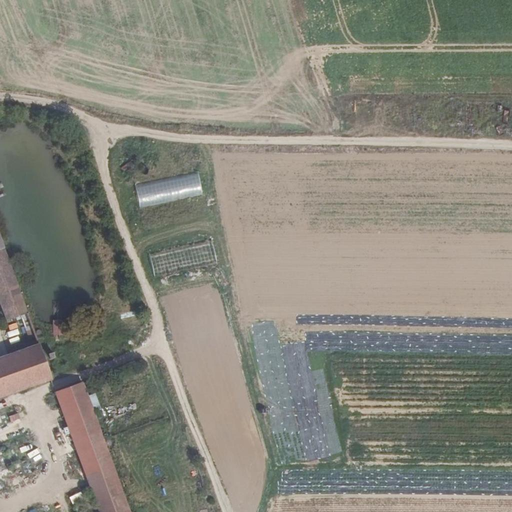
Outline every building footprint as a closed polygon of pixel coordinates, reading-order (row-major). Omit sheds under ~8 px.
[(139,207),(202,197),(198,173),(135,183),(139,207)] [(0,237),(0,307),(5,322),(21,317),(27,315),(0,237)] [(153,276),(216,265),(212,241),(149,252),(153,276)] [(27,315),(21,317),(27,334),(33,331),(27,315)] [(0,397),(51,379),(39,345),(0,358),(0,397)] [(129,511),(81,383),(56,393),(100,511),(129,511)] [(79,493),(69,497),(73,506),(83,502),(79,493)]
